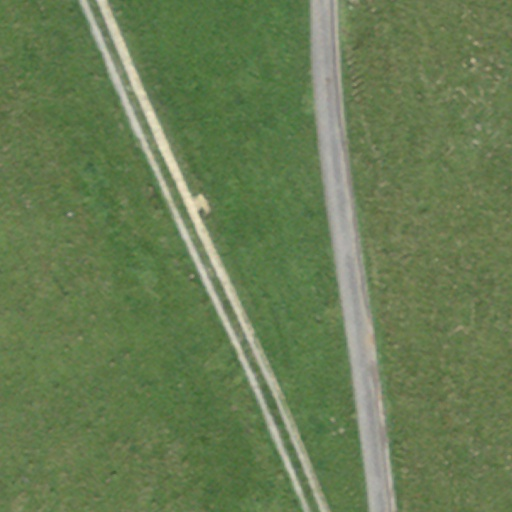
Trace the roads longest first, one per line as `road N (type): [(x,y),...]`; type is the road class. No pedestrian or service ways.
road 1 (track): [(92,0),(317,511)]
road 2 (track): [(384,511),(334,140),(325,0)]
